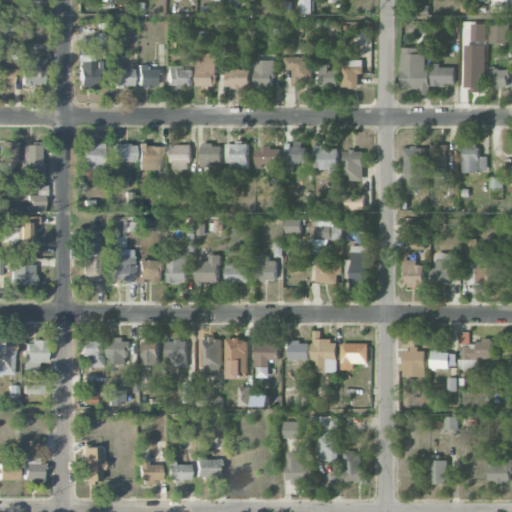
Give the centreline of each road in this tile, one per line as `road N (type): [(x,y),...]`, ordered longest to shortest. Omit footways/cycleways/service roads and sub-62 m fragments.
road 1 (residential): [(388,511),(386,0)]
road 2 (residential): [(511,314),(0,313)]
road 3 (residential): [(66,511),(67,0)]
road 4 (residential): [(511,117),(0,116)]
road 5 (residential): [(388,511),(0,511)]
